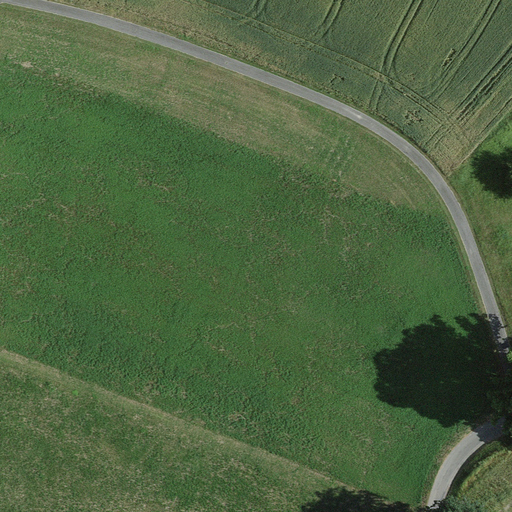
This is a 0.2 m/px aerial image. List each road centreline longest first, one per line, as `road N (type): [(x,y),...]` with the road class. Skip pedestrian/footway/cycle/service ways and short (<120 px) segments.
road 1 (unclassified): [(0,4),(130,33),(294,92),(401,146),(454,212),(511,373)]
road 2 (unclassified): [(511,425),(468,449),(432,511)]
